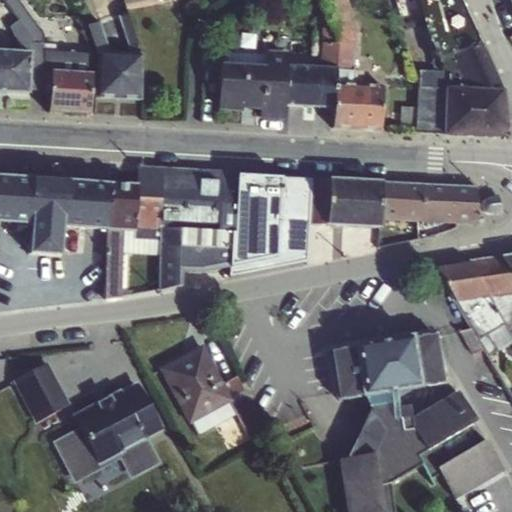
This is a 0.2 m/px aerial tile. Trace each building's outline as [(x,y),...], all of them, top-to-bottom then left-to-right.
[(17,53),(31,54),(31,46),(31,38),(29,35),(19,22),(2,0),(0,0),(0,16),(9,28),(16,43),(17,53)] [(2,0),(19,22),(29,35),(38,29),(16,0),(2,0)] [(121,0),(123,9),(168,0),(121,0)] [(337,70),(336,84),(354,85),(354,70),(355,46),(356,32),(346,0),(298,0),(300,3),(305,0),(323,0),(332,29),(322,29),(321,44),(320,69),(337,70)] [(451,55),(479,45),(459,0),(415,0),(421,21),(432,62),(434,73),(418,72),(417,89),(444,89),(468,89),(451,55)] [(129,55),(140,55),(127,14),(117,17),(129,55)] [(96,54),(109,54),(99,23),(87,28),(96,54)] [(468,89),(444,89),(442,135),(500,138),(505,129),(501,93),(479,45),(451,55),(468,89)] [(31,54),(29,92),(44,94),(44,87),(45,73),(43,46),(31,46),(31,54)] [(44,87),(44,94),(49,94),(51,71),(60,71),(62,52),(62,47),(43,46),(45,73),(44,87)] [(31,54),(17,53),(0,52),(0,95),(29,97),(29,92),(31,54)] [(60,71),(93,74),(94,66),(95,54),(62,52),(60,71)] [(266,69),(221,66),(219,66),(217,113),(242,114),(242,111),(259,112),(258,121),(284,122),(284,108),(288,67),(288,54),(266,53),(266,56),(266,69)] [(266,69),(266,56),(222,53),(221,66),(266,69)] [(95,54),(94,66),(93,102),(141,103),(142,55),(140,55),(129,55),(109,54),(96,54),(95,54)] [(288,67),(284,108),(333,111),(334,96),(336,96),(336,84),(337,70),(320,69),(288,67)] [(51,71),(49,94),(48,112),(91,115),(93,74),(60,71),(51,71)] [(334,96),(333,111),(331,130),(380,133),(384,87),(354,85),(336,84),(336,96),(334,96)] [(444,89),(417,89),(415,134),(442,135),(444,89)] [(158,241),(166,169),(137,168),(134,186),(110,185),(106,232),(134,234),(134,240),(158,241)] [(232,176),(232,174),(166,169),(158,241),(158,292),(181,288),(182,275),(199,276),(230,269),(232,238),(232,176)] [(50,181),(0,176),(0,223),(47,228),(50,181)] [(232,238),(230,269),(308,252),(310,226),(312,181),(232,176),(232,238)] [(47,228),(106,232),(110,185),(50,181),(47,228)] [(325,226),(328,182),(312,181),(310,226),(325,226)] [(328,182),(325,226),(325,228),(379,231),(380,222),(381,185),(328,182)] [(381,185),(380,222),(417,224),(430,225),(431,187),(381,185)] [(431,187),(430,225),(456,226),(477,227),(476,190),(431,187)] [(500,215),(497,196),(481,203),(484,215),(500,215)] [(380,222),(379,231),(379,233),(411,235),(411,241),(417,241),(417,224),(380,222)] [(417,224),(417,241),(428,239),(456,230),(456,226),(430,225),(417,224)] [(96,249),(97,276),(106,276),(106,249),(96,249)] [(511,257),(501,259),(511,280),(511,257)] [(468,264),(511,336),(511,334),(511,280),(501,259),(468,264)] [(511,338),(511,336),(468,264),(434,269),(469,329),(457,332),(472,358),(483,352),(488,358),(511,343),(511,338)] [(436,341),(338,359),(346,407),(389,399),(410,395),(445,389),(436,341)] [(202,346),(157,370),(197,437),(234,418),(248,441),(264,433),(235,377),(222,383),(202,346)] [(50,361),(15,378),(38,423),(73,405),(50,361)] [(51,442),(73,485),(120,462),(130,481),(160,466),(150,441),(164,433),(138,381),(69,416),(76,429),(51,442)] [(389,399),(394,433),(336,468),(347,511),(402,511),(398,480),(437,456),(461,498),(499,476),(477,439),(483,430),(459,392),(414,421),(410,395),(389,399)]
